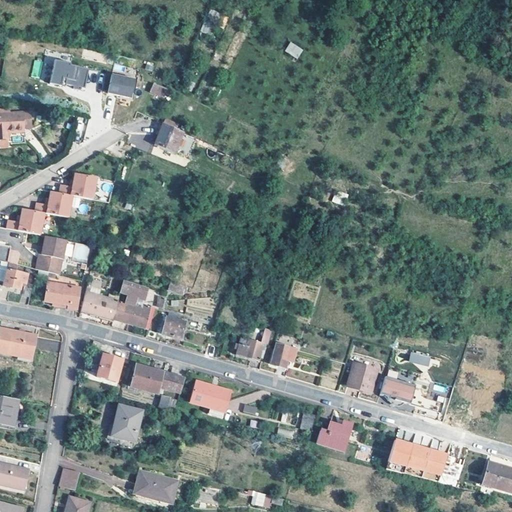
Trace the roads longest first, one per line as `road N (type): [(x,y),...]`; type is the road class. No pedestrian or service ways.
road 1 (residential): [(511,454),(76,325)]
road 2 (residential): [(76,325),(43,511)]
road 3 (residential): [(121,127),(0,206)]
